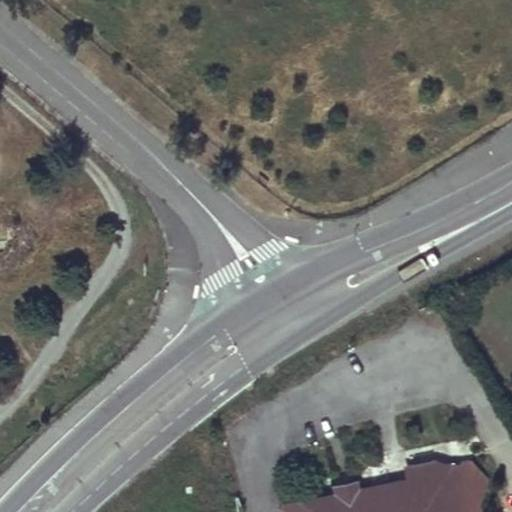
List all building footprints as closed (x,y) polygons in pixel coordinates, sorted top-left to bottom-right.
[(480,511),(479,504),(480,483),(469,460),(450,464),(405,474),(406,480),(407,485),(359,495),(358,489),(357,483),(334,489),(335,495),(336,500),(297,508),(297,511),(480,511)] [(403,467),(405,474),(450,464),(437,460),(403,467)] [(332,481),(334,489),(357,483),(355,476),(332,481)] [(406,480),(358,489),(359,495),(407,485),(406,480)] [(336,500),(335,495),(284,505),(284,511),(297,511),(297,508),(336,500)]
